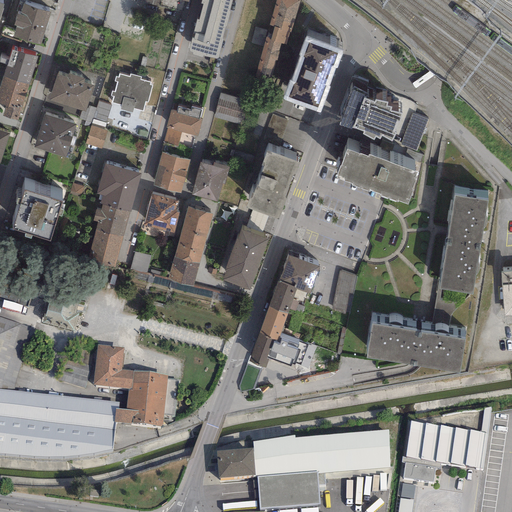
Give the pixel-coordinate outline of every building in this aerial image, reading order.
[(216,59),(218,58),(232,0),(201,0),(200,3),(203,4),(198,20),(197,19),(189,50),(189,52),(192,53),(192,55),(202,58),(203,56),(216,59)] [(300,0),(298,0),(275,0),(269,26),(274,27),(271,38),(270,40),(281,43),(286,45),(290,32),(291,32),(300,0)] [(14,25),(16,26),(13,36),(40,44),(50,12),(23,4),(20,15),(17,14),(14,25)] [(262,46),(266,31),(254,28),(250,43),(262,46)] [(279,52),(281,44),(281,43),(270,40),(271,38),(265,37),(255,77),(269,81),(275,61),(278,61),(280,52),(279,52)] [(282,99),(320,113),(330,87),(329,86),(335,68),(337,69),(343,51),(305,37),(298,55),(300,56),(291,81),(289,80),(282,99)] [(4,45),(1,55),(7,56),(9,46),(4,45)] [(3,76),(29,84),(37,57),(12,49),(3,76)] [(85,112),(93,86),(83,83),(84,79),(68,74),(67,77),(56,74),(48,100),(85,112)] [(149,84),(150,82),(139,79),(140,76),(129,74),(129,76),(119,74),(118,77),(115,76),(114,81),(117,81),(114,92),(111,91),(110,95),(113,96),(111,102),(121,105),(120,108),(132,112),(133,108),(142,111),(145,101),(147,102),(151,85),(149,84)] [(0,103),(5,105),(2,116),(18,121),(29,84),(3,76),(0,85),(0,103)] [(353,87),(338,125),(351,130),(351,128),(364,132),(362,134),(373,140),(375,137),(380,139),(382,135),(391,141),(396,133),(392,132),(396,121),(399,122),(401,113),(389,111),(391,107),(386,106),(386,102),(375,101),(374,103),(365,99),(367,94),(353,87)] [(247,101),(220,93),(214,117),(240,124),(247,101)] [(98,101),(91,123),(104,127),(111,105),(98,101)] [(181,132),(197,136),(202,119),(199,118),(201,110),(191,107),(190,110),(178,106),(176,111),(170,109),(165,128),(167,128),(181,132)] [(428,120),(412,114),(400,145),(416,151),(428,120)] [(33,148),(65,158),(76,125),(44,115),(33,148)] [(288,121),(272,115),(263,140),(278,146),(288,121)] [(104,127),(91,123),(85,141),(102,146),(107,128),(104,127)] [(181,132),(167,128),(164,142),(178,145),(181,132)] [(0,130),(0,161),(9,133),(0,130)] [(360,154),(347,150),(341,166),(340,166),(336,178),(352,184),(351,185),(368,192),(369,190),(381,195),(380,197),(396,202),(397,201),(407,205),(413,189),(412,189),(416,179),(415,179),(417,173),(369,155),(368,156),(360,153),(360,154)] [(246,207),(278,219),(286,198),(285,198),(298,162),(267,151),(261,166),(264,167),(260,175),(262,175),(258,185),(256,185),(253,193),(251,192),(246,207)] [(162,152),(152,186),(180,193),(189,160),(162,152)] [(200,163),(191,195),(217,202),(222,184),(225,185),(230,167),(214,162),(213,166),(200,163)] [(129,212),(131,212),(141,173),(104,164),(96,194),(101,195),(99,204),(102,205),(129,212)] [(31,236),(50,241),(58,215),(61,216),(63,210),(59,209),(61,202),(24,190),(22,199),(17,198),(16,204),(19,205),(12,230),(25,233),(24,237),(30,239),(31,236)] [(143,225),(174,233),(179,212),(175,211),(178,201),(151,194),(143,225)] [(487,201),(454,195),(439,289),(472,294),(487,201)] [(95,230),(123,237),(129,212),(102,205),(100,210),(96,209),(93,221),(97,222),(95,230)] [(212,213),(187,207),(167,280),(193,286),(212,213)] [(115,268),(123,237),(95,230),(87,261),(115,268)] [(226,271),(222,281),(249,290),(267,240),(241,230),(238,240),(236,239),(224,271),(226,271)] [(151,256),(134,252),(129,269),(146,273),(151,256)] [(296,289),(309,294),(319,266),(287,255),(278,282),(296,288),(296,289)] [(511,315),(511,268),(511,269),(511,271),(500,272),(504,316),(511,315)] [(356,276),(339,271),(331,310),(349,313),(356,276)] [(278,282),(277,282),(268,307),(287,314),(296,289),(296,288),(278,282)] [(42,323),(74,331),(78,314),(76,313),(79,302),(51,294),(46,314),(44,314),(42,323)] [(268,307),(259,334),(277,341),(278,338),(287,314),(268,307)] [(33,328),(0,318),(0,389),(12,391),(33,328)] [(464,339),(372,324),(366,358),(459,372),(464,339)] [(248,362),(265,368),(269,359),(291,367),(292,364),(295,365),(295,364),(308,369),(317,347),(308,344),(307,345),(299,342),(298,345),(278,338),(277,341),(259,334),(248,362)] [(167,379),(168,375),(121,370),(123,347),(97,345),(93,385),(128,388),(126,409),(118,408),(115,408),(114,422),(116,422),(162,426),(163,416),(175,417),(178,380),(167,379)] [(76,362),(90,367),(93,349),(78,347),(76,362)] [(85,389),(92,367),(90,367),(76,362),(66,359),(59,381),(85,389)] [(119,402),(111,401),(12,391),(0,389),(0,454),(45,458),(69,457),(89,454),(113,449),(116,422),(114,422),(115,408),(118,408),(119,402)] [(411,421),(405,456),(440,462),(482,468),(491,407),(484,408),(480,433),(411,421)] [(294,435),(252,442),(252,448),(255,475),(257,475),(316,472),(317,474),(324,473),(389,468),(388,430),(295,437),(294,435)] [(252,448),(216,451),(218,478),(255,475),(252,448)] [(439,468),(440,462),(405,456),(402,456),(401,462),(405,463),(436,468),(439,468)] [(436,468),(405,463),(402,478),(434,483),(436,468)] [(325,485),(324,473),(317,474),(316,472),(257,475),(259,508),(319,504),(318,485),(325,485)] [(413,498),(415,486),(402,484),(400,496),(413,498)] [(411,511),(413,500),(400,498),(397,511),(411,511)]
